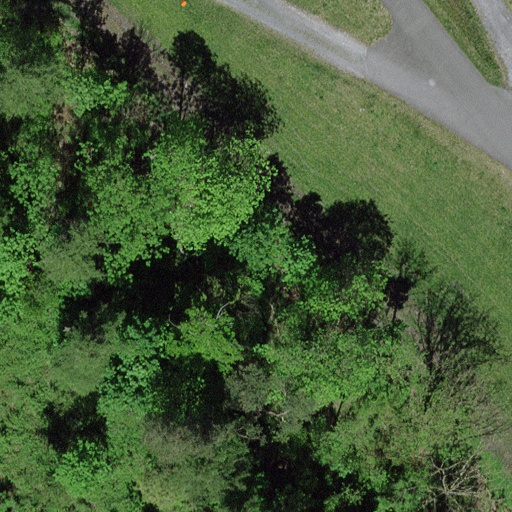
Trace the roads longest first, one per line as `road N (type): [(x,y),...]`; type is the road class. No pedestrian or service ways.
road 1 (track): [(249,0),(476,98)]
road 2 (track): [(400,0),(511,142)]
